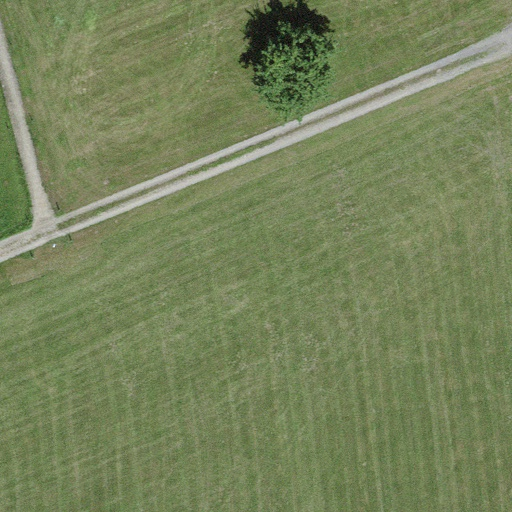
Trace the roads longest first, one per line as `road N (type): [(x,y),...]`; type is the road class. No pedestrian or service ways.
road 1 (track): [(0,254),(511,42)]
road 2 (track): [(0,44),(51,233)]
